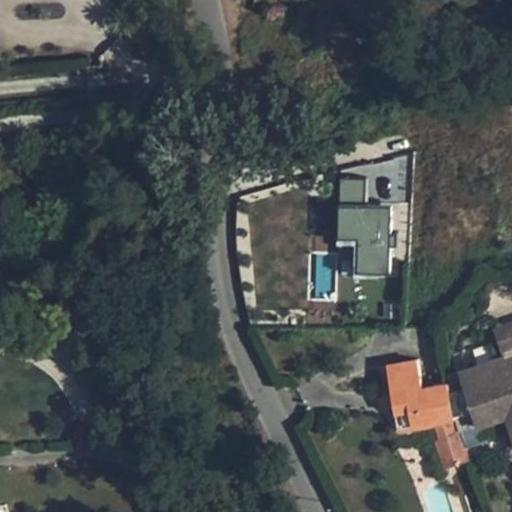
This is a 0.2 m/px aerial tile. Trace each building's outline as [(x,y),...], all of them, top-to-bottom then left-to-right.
[(362,203),(363,178),(339,177),(338,235),(358,235),(358,269),(390,270),(390,243),(394,243),(394,230),(389,230),(390,204),(362,203)] [(85,210),(72,207),(69,220),(82,223),(85,210)] [(69,220),(63,246),(80,249),(85,223),(82,223),(69,220)] [(511,320),(497,326),(506,351),(511,349),(511,320)] [(511,353),(460,371),(466,389),(473,410),(478,425),(507,416),(511,414),(511,353)] [(418,359),(387,364),(399,427),(435,420),(436,425),(440,438),(436,440),(445,468),(469,460),(460,431),(456,419),(455,419),(453,414),(449,391),(448,383),(423,387),(418,359)] [(466,389),(460,371),(447,375),(448,383),(449,391),(466,389)] [(473,410),(466,389),(449,391),(453,414),(473,410)] [(478,425),(473,410),(453,414),(455,419),(456,419),(460,431),(478,425)] [(435,420),(399,427),(399,430),(436,425),(435,420)]
